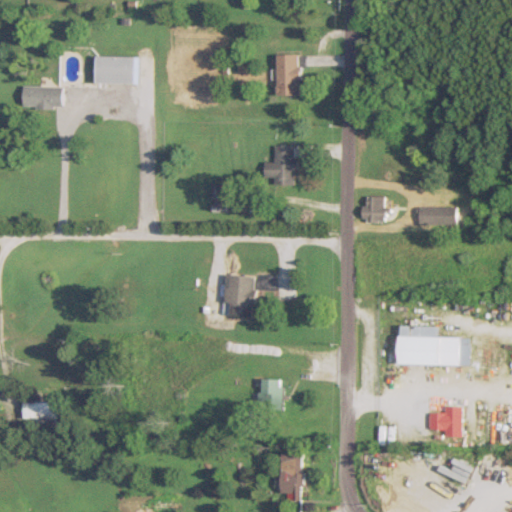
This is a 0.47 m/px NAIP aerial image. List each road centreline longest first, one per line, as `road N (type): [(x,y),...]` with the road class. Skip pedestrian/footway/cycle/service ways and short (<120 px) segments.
road 1 (residential): [(355,511),(345,479),(350,0)]
road 2 (residential): [(344,239),(1,238)]
